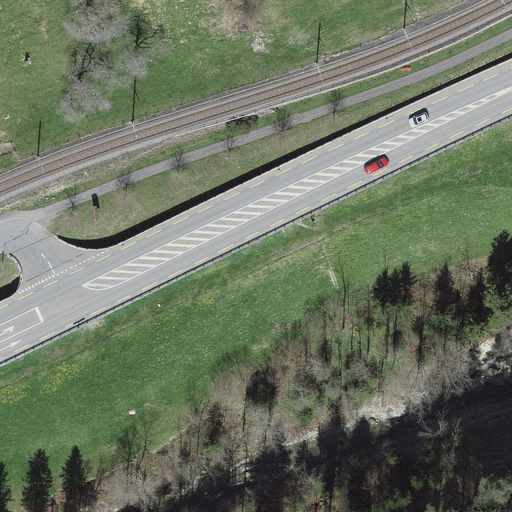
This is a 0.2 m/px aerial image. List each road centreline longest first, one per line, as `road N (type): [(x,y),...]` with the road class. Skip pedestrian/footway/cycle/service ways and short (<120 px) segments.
road 1 (track): [(25,244),(40,219),(63,205),(427,73),(511,33)]
road 2 (primary): [(67,301),(511,89)]
